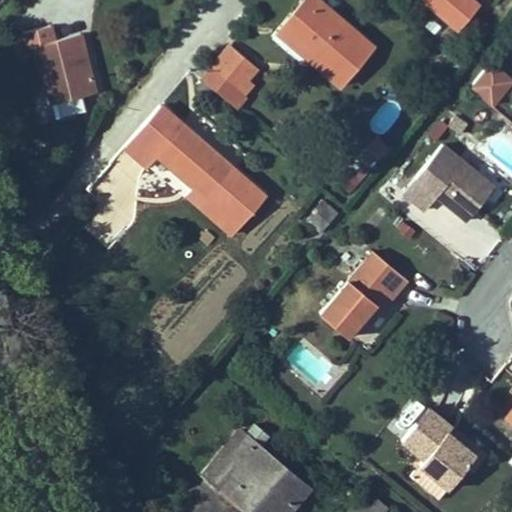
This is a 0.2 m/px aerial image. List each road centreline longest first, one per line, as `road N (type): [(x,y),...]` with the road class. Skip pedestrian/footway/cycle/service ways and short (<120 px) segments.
road 1 (residential): [(222,0),(47,222),(0,258)]
road 2 (secondary): [(0,321),(48,511)]
